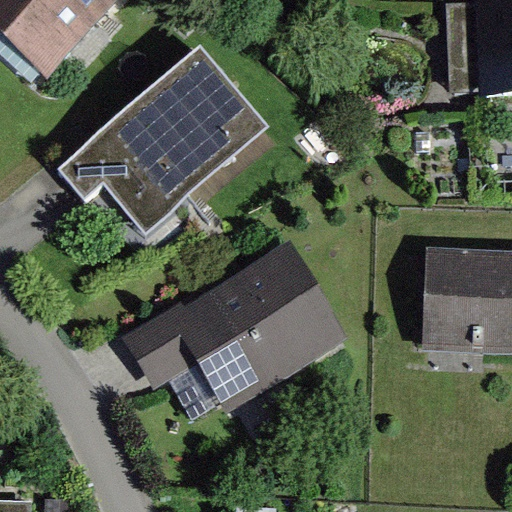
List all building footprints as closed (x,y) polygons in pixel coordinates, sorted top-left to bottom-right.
[(123,23),(98,0),(0,0),(0,84),(34,117),(123,23)] [(511,0),(461,0),(462,41),(463,41),(464,131),(511,130),(511,0)] [(258,171),(186,87),(47,204),(75,236),(89,223),(134,276),(258,171)] [(334,384),(282,286),(114,374),(144,431),(178,413),(200,455),(334,384)] [(511,397),(511,292),(411,287),(406,393),(511,397)]
